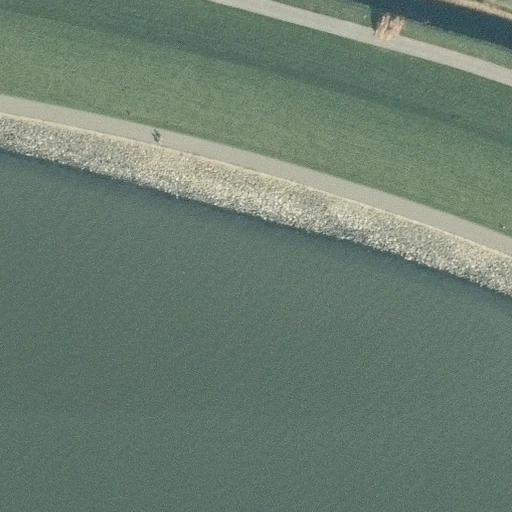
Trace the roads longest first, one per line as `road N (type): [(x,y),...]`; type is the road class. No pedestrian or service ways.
road 1 (unclassified): [(0,119),(399,226),(511,266)]
road 2 (unclassified): [(511,86),(206,0)]
